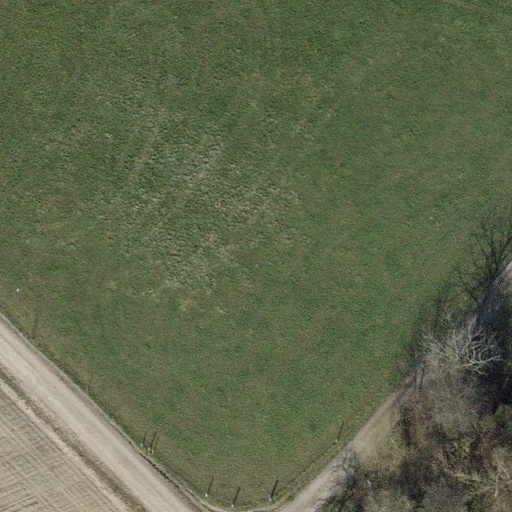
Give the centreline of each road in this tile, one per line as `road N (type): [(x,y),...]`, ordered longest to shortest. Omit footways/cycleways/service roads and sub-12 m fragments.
road 1 (track): [(290,511),(375,443),(511,280)]
road 2 (track): [(174,511),(0,343)]
